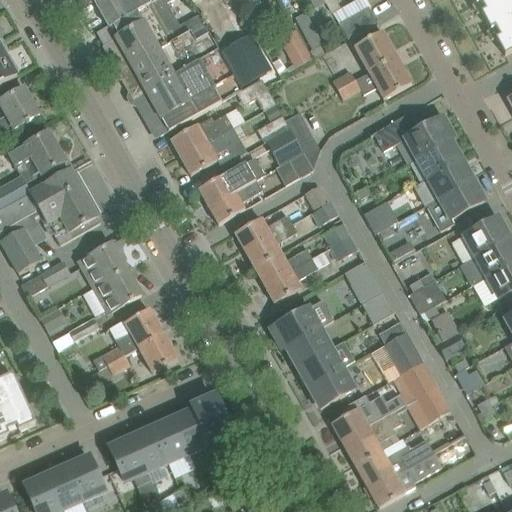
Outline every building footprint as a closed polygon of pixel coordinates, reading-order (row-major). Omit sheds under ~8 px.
[(95,3),(110,29),(160,0),(75,0),(81,10),(95,3)] [(160,0),(110,29),(132,68),(172,45),(189,34),(190,33),(196,43),(209,36),(199,17),(180,28),(168,6),(167,5),(176,0),(175,0),(160,0)] [(324,0),(309,0),(315,13),(328,5),(324,0)] [(357,0),(336,12),(342,23),(371,7),(366,0),(357,0)] [(511,0),(473,0),(505,58),(511,53),(511,0)] [(240,5),(230,10),(235,19),(245,13),(240,5)] [(339,26),(347,39),(349,43),(379,26),(369,9),(339,26)] [(323,45),(306,15),(295,21),(312,52),(310,53),(314,61),(324,56),(320,47),(323,45)] [(149,87),(151,91),(219,53),(209,36),(196,43),(190,33),(189,34),(172,45),(132,68),(142,86),(149,87)] [(355,50),(370,76),(398,60),(383,34),(355,50)] [(251,38),(223,54),(243,88),(271,72),(251,38)] [(288,44),(299,63),(301,68),(313,61),(300,38),(288,44)] [(0,47),(0,88),(17,78),(0,47)] [(219,53),(151,91),(154,96),(148,99),(147,104),(161,130),(160,135),(161,138),(179,128),(188,123),(237,96),(242,94),(219,53)] [(398,60),(370,76),(385,102),(412,86),(398,60)] [(281,62),(274,66),(278,73),(285,69),(281,62)] [(351,74),(333,83),(338,94),(356,84),(351,74)] [(262,82),(242,94),(237,96),(244,109),(257,101),(264,113),(276,106),(262,82)] [(356,84),(338,94),(343,103),(361,93),(356,84)] [(4,86),(0,88),(0,110),(3,109),(7,118),(0,122),(0,132),(3,138),(15,131),(15,132),(40,117),(24,90),(10,97),(4,86)] [(265,113),(271,125),(282,118),(276,107),(265,113)] [(406,142),(417,162),(451,143),(451,144),(455,142),(443,120),(432,126),(431,125),(422,130),(422,131),(421,132),(412,115),(374,136),(384,154),(406,142)] [(286,124),(290,130),(304,155),(313,173),(320,153),(300,116),(286,124)] [(171,143),(181,160),(233,130),(226,117),(214,124),(212,120),(197,128),(171,143)] [(290,130),(286,124),(285,124),(282,118),(271,125),(257,133),(264,145),(267,143),(290,130)] [(233,130),(181,160),(191,178),(218,163),(214,157),(240,142),(233,130)] [(267,143),(281,168),(289,164),(304,155),(290,130),(267,143)] [(8,158),(14,169),(32,160),(42,178),(66,164),(49,134),(25,148),(8,158)] [(417,162),(428,182),(462,163),(451,144),(451,143),(417,162)] [(304,155),(289,164),(299,181),(313,173),(304,155)] [(199,192),(209,209),(235,194),(256,183),(265,178),(256,161),(226,177),(225,177),(199,192)] [(428,182),(439,201),(473,183),(462,163),(428,182)] [(0,234),(19,224),(19,223),(40,211),(45,221),(86,199),(73,176),(71,172),(54,182),(30,195),(3,211),(0,212),(0,234)] [(0,191),(0,212),(3,211),(30,195),(20,179),(0,191)] [(235,194),(209,209),(219,227),(245,212),(242,205),(262,194),(256,183),(235,194)] [(473,183),(439,201),(427,208),(441,234),(454,226),(452,221),(484,203),(473,183)] [(302,221),(311,216),(330,204),(320,188),(292,205),(302,221)] [(367,189),(357,195),(361,202),(371,196),(367,189)] [(86,199),(45,221),(60,248),(101,226),(86,199)] [(330,204),(311,216),(319,229),(339,217),(332,205),(331,206),(330,204)] [(235,236),(245,254),(272,239),(293,226),(288,218),(266,230),(262,221),(235,236)] [(464,239),(476,260),(510,241),(499,220),(464,239)] [(19,224),(0,234),(0,243),(19,275),(42,262),(19,224)] [(245,254),(255,271),(281,256),(276,246),(298,235),(293,226),(272,239),(245,254)] [(323,237),(331,250),(350,239),(343,226),(323,237)] [(390,229),(379,235),(383,242),(394,236),(390,229)] [(350,239),(331,250),(338,264),(358,253),(350,239)] [(476,260),(487,280),(511,266),(511,244),(510,241),(476,260)] [(409,244),(390,254),(396,264),(414,254),(409,244)] [(79,264),(94,290),(127,272),(112,246),(79,264)] [(255,271),(264,288),(312,261),(307,252),(286,264),(281,256),(255,271)] [(312,261),(318,271),(329,265),(323,255),(312,261)] [(312,261),(264,288),(275,306),(301,291),(297,283),(318,271),(312,261)] [(21,288),(28,300),(71,276),(64,264),(21,288)] [(344,276),(362,308),(384,295),(366,264),(344,276)] [(511,266),(487,280),(498,300),(511,293),(511,266)] [(127,272),(94,290),(109,317),(142,298),(127,272)] [(409,288),(413,295),(424,289),(420,282),(409,288)] [(424,289),(413,295),(417,302),(428,296),(424,289)] [(384,295),(362,308),(373,327),(395,315),(384,295)] [(284,353),(287,351),(287,350),(320,331),(334,324),(322,303),(292,320),(291,319),(282,324),(283,325),(271,332),(284,353)] [(425,315),(429,322),(439,316),(435,309),(425,315)] [(40,322),(46,331),(62,322),(57,312),(40,322)] [(125,358),(139,350),(164,337),(150,312),(125,326),(131,335),(117,343),(120,348),(125,358)] [(456,337),(444,315),(429,324),(441,345),(456,337)] [(53,344),(59,354),(100,331),(94,320),(53,344)] [(294,364),(298,370),(332,351),(320,331),(287,350),(287,351),(289,355),(288,356),(293,365),(294,364)] [(385,338),(389,345),(399,339),(395,332),(385,338)] [(384,347),(402,378),(423,366),(424,365),(407,335),(399,339),(389,345),(384,347)] [(164,337),(139,350),(153,375),(178,362),(164,337)] [(441,345),(437,348),(444,362),(445,363),(465,351),(456,337),(441,345)] [(102,358),(108,369),(125,358),(120,348),(102,358)] [(306,385),(309,390),(343,371),(332,351),(298,370),(301,376),(300,377),(305,386),(306,385)] [(108,369),(81,384),(77,386),(84,397),(114,379),(113,378),(131,368),(125,358),(108,369)] [(455,368),(459,375),(465,371),(469,369),(465,362),(455,368)] [(416,402),(437,390),(423,366),(402,378),(416,402)] [(343,371),(309,390),(312,395),(310,396),(315,405),(317,404),(321,411),(355,392),(343,371)] [(459,375),(454,377),(457,383),(468,377),(465,371),(459,375)] [(0,423),(7,440),(36,427),(14,377),(0,383),(0,423)] [(432,425),(441,420),(451,414),(437,390),(416,402),(406,407),(413,419),(425,412),(432,425)] [(192,408),(194,412),(195,412),(210,447),(233,437),(216,398),(192,408)] [(477,408),(481,415),(492,409),(488,402),(477,408)] [(331,427),(341,444),(389,418),(383,408),(374,413),(369,405),(331,427)] [(492,409),(481,415),(485,422),(496,416),(492,409)] [(177,420),(174,421),(190,457),(210,447),(195,412),(194,412),(185,416),(184,415),(176,418),(177,420)] [(389,418),(341,444),(355,469),(400,443),(393,430),(402,425),(395,414),(389,418)] [(451,414),(441,420),(448,431),(458,425),(451,414)] [(163,426),(153,430),(169,466),(190,457),(174,421),(170,423),(169,421),(162,424),(163,426)] [(136,438),(132,440),(148,475),(169,466),(153,430),(143,435),(142,433),(135,437),(136,438)] [(148,475),(132,440),(128,441),(128,440),(120,443),(121,445),(110,449),(126,485),(148,475)] [(249,441),(239,447),(251,468),(261,462),(249,441)] [(400,443),(355,469),(369,493),(435,456),(427,442),(412,451),(409,447),(404,450),(400,443)] [(435,456),(369,493),(379,511),(406,496),(417,489),(414,485),(442,469),(435,456)] [(77,464),(68,468),(84,504),(105,494),(89,459),(85,461),(84,459),(77,463),(77,464)] [(57,473),(47,478),(62,511),(65,511),(84,504),(68,468),(64,470),(63,468),(56,472),(57,473)] [(230,469),(223,473),(227,484),(235,480),(230,469)] [(511,485),(511,475),(510,472),(503,476),(509,487),(511,485)] [(227,484),(223,473),(215,476),(220,487),(227,484)] [(62,511),(47,478),(43,479),(43,478),(35,481),(36,483),(25,487),(36,511),(62,511)] [(238,494),(248,511),(272,511),(275,511),(259,482),(238,494)] [(483,487),(488,498),(496,494),(490,483),(483,487)] [(187,489),(180,493),(186,503),(193,499),(187,489)] [(186,503),(180,493),(173,497),(179,507),(186,503)] [(0,511),(13,511),(6,496),(0,498),(0,511)]
